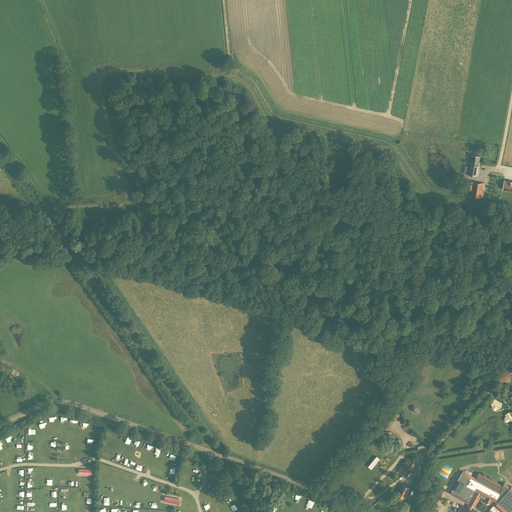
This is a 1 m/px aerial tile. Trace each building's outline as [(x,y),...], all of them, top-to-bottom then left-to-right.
[(467,174),(478,176),(480,163),(479,163),(480,156),(471,155),(470,162),(469,161),(467,174)] [(503,186),(503,189),(511,190),(511,181),(508,181),(504,180),(503,186)] [(467,181),(465,189),(469,189),(468,194),(471,194),(471,196),(482,197),(484,183),(473,181),(473,182),(467,181)] [(511,374),(511,373),(510,371),(511,369),(511,364),(499,373),(496,376),(501,382),(511,374)] [(409,458),(405,466),(413,470),(417,462),(409,458)] [(400,465),(397,471),(405,476),(409,469),(400,465)] [(462,471),(451,493),(466,502),(468,497),(471,499),(469,503),(475,506),(481,495),(495,502),(485,511),(511,511),(511,487),(511,486),(510,488),(504,483),(502,486),(483,475),(485,471),(480,468),(477,474),(470,470),(468,473),(473,475),(473,477),(462,471)] [(417,480),(416,490),(428,491),(429,481),(417,480)] [(397,494),(394,500),(401,504),(404,497),(405,498),(411,488),(401,483),(396,493),(397,494)] [(435,495),(444,497),(446,491),(436,488),(435,495)] [(416,492),(415,499),(425,500),(425,493),(416,492)]
